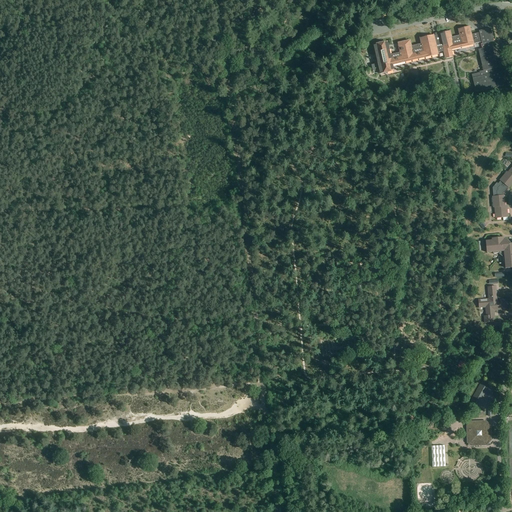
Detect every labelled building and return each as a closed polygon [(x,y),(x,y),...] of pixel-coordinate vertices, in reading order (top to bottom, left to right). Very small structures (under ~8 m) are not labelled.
[(451,50),(473,44),(481,42),(483,48),(478,49),(483,71),(479,71),(480,73),(472,75),(476,92),(504,85),(501,71),(496,72),(495,68),(497,67),(492,46),(491,46),(489,42),(494,41),(490,28),(478,31),(479,33),(471,35),(469,27),(458,29),(459,36),(451,38),(450,31),(439,34),(439,35),(438,35),(437,34),(435,35),(435,36),(433,36),(433,35),(420,39),(421,45),(411,47),(410,41),(398,44),(400,54),(390,56),(387,42),(373,46),(377,62),(375,63),(375,65),(371,66),(373,72),(379,71),(380,75),(394,71),(392,65),(424,58),(438,55),(438,53),(444,52),(445,59),(453,57),(451,50)] [(420,75),(422,82),(429,80),(427,73),(420,75)] [(497,183),(492,188),(493,196),(492,197),(493,208),(494,207),(495,218),(503,218),(503,215),(507,214),(507,209),(505,209),(504,196),(502,196),(502,192),(503,192),(507,187),(509,188),(511,183),(511,167),(508,173),(507,172),(500,180),(500,181),(498,184),(497,183)] [(492,241),(485,241),(486,248),(487,253),(489,252),(493,252),(493,254),(498,253),(503,257),(503,262),(505,262),(505,266),(505,268),(510,268),(511,267),(511,243),(508,240),(503,240),(503,237),(497,238),(492,238),(492,241)] [(489,299),(478,300),(479,308),(485,307),(486,316),(484,316),(484,323),(492,322),(492,319),(494,319),(494,310),(506,309),(506,307),(508,307),(507,299),(500,300),(500,302),(497,302),(496,292),(495,286),(492,286),(488,287),(489,299)] [(469,402),(476,406),(486,388),(479,384),(469,402)] [(470,441),(472,443),(472,446),(482,445),(482,444),(484,442),(485,442),(488,440),(488,438),(490,436),(491,436),(491,427),(487,427),(484,425),(485,425),(485,424),(484,424),(484,421),(471,422),(472,425),(466,425),(467,441),(469,441),(470,441)] [(431,446),(432,467),(445,467),(444,446),(431,446)]
